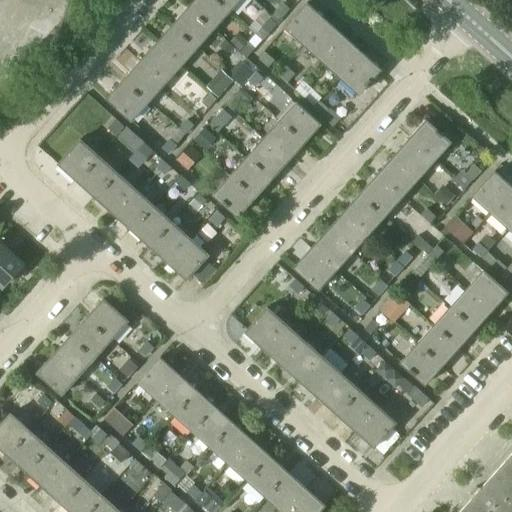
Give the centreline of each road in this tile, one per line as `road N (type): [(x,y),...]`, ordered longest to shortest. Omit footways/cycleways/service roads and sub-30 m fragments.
road 1 (residential): [(189,332),(468,21)]
road 2 (residential): [(383,511),(189,332)]
road 3 (residential): [(0,161),(143,0)]
road 4 (residential): [(396,511),(511,383)]
road 5 (residential): [(0,347),(92,244)]
road 6 (residential): [(189,332),(92,244)]
road 7 (residential): [(92,244),(0,162)]
